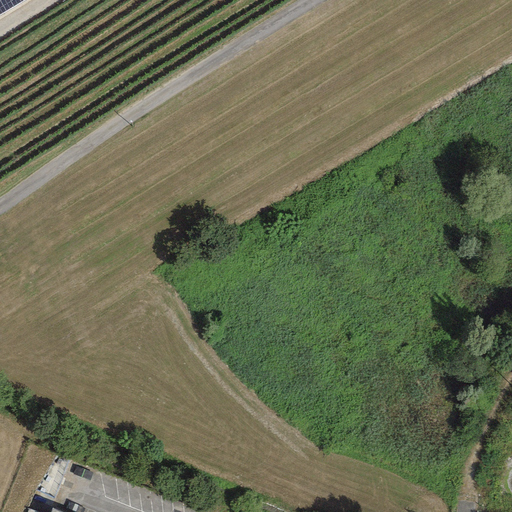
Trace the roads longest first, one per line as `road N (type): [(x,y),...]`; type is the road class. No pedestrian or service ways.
road 1 (unclassified): [(319,0),(206,70),(0,226)]
road 2 (track): [(474,511),(471,467),(511,392)]
